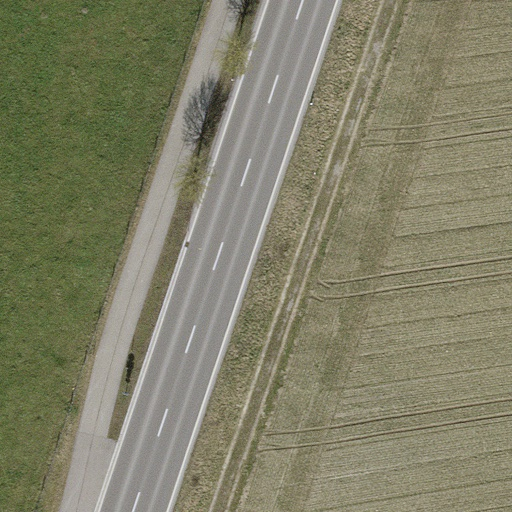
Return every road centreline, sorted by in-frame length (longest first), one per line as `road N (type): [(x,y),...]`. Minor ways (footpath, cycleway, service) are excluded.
road 1 (track): [(391,0),(219,511)]
road 2 (primary): [(136,511),(306,0)]
